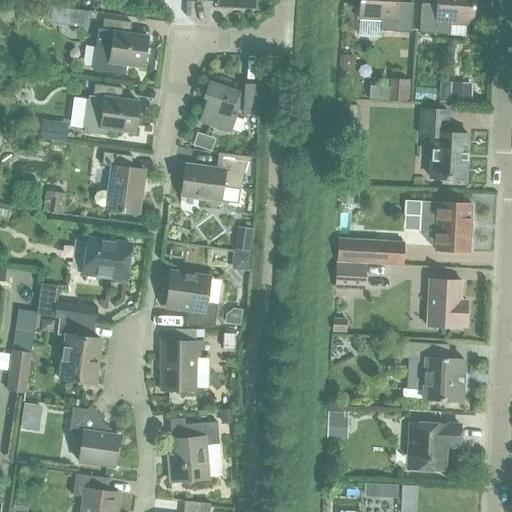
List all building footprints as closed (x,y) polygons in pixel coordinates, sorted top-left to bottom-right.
[(217,0),(217,6),(256,9),(256,0),(217,0)] [(359,0),(358,18),(382,19),(381,31),(411,33),(413,3),(395,2),(395,0),(359,0)] [(421,4),(419,33),(449,35),(450,23),(473,24),(474,0),(438,0),(439,5),(421,4)] [(131,23),(127,22),(103,19),(102,31),(99,30),(94,68),(124,72),(126,64),(143,67),(147,37),(129,34),(131,23)] [(389,100),(409,102),(411,80),(390,78),(389,100)] [(199,121),(231,132),(238,109),(242,110),(242,113),(257,114),(259,85),(244,84),(243,94),(238,93),(238,92),(208,82),(203,97),(207,98),(199,121)] [(83,131),(106,135),(107,129),(134,133),(138,103),(121,101),(123,88),(94,84),(92,96),(89,96),(83,131)] [(70,89),(69,115),(81,116),(83,90),(70,89)] [(360,106),(339,105),(338,125),(359,126),(360,106)] [(430,178),(466,180),(468,134),(446,133),(448,111),(422,109),(420,136),(432,136),(430,178)] [(41,121),(39,138),(66,141),(68,124),(41,121)] [(111,166),(108,191),(103,190),(97,192),(94,197),(95,203),(100,206),(105,207),(105,210),(138,214),(145,170),(131,168),(132,156),(103,152),(102,165),(111,166)] [(181,197),(221,202),(223,186),(241,189),(248,157),(218,153),(216,169),(185,165),(181,197)] [(421,201),(420,224),(436,225),(435,250),(469,252),(472,204),(437,202),(421,201)] [(131,245),(127,244),(87,239),(82,274),(126,280),(131,245)] [(337,261),(402,265),(403,242),(338,239),(337,261)] [(336,288),(364,289),(365,265),(337,264),(336,288)] [(171,271),(169,282),(163,293),(167,296),(165,307),(181,309),(187,313),(186,326),(214,326),(217,305),(206,304),(210,277),(171,271)] [(466,326),(467,300),(461,300),(462,281),(429,279),(427,326),(459,328),(460,325),(466,326)] [(60,318),(95,323),(97,308),(56,303),(58,285),(40,283),(36,314),(60,318)] [(13,350),(7,389),(25,391),(30,352),(36,314),(36,312),(18,310),(12,349),(13,350)] [(95,323),(60,318),(57,334),(66,335),(59,379),(95,384),(102,339),(94,338),(96,323),(95,323)] [(164,329),(164,341),(162,341),(161,390),(195,391),(196,358),(203,358),(204,342),(196,342),(196,329),(164,329)] [(466,386),(466,373),(463,372),(464,360),(432,358),(433,344),(401,342),(400,358),(425,359),(424,371),(420,373),(420,385),(424,388),(423,399),(461,401),(462,385),(466,386)] [(104,417),(91,405),(87,409),(72,407),(68,435),(82,437),(79,462),(114,467),(119,435),(108,434),(109,430),(99,422),(104,417)] [(205,446),(219,444),(217,422),(185,425),(186,439),(170,440),(172,464),(169,464),(171,482),(208,479),(205,446)] [(460,425),(410,422),(408,469),(444,471),(445,446),(459,447),(460,425)] [(116,511),(119,493),(107,492),(109,479),(75,474),(72,495),(84,497),(81,511),(114,511),(116,511)] [(209,511),(210,504),(185,501),(183,511),(209,511)]
